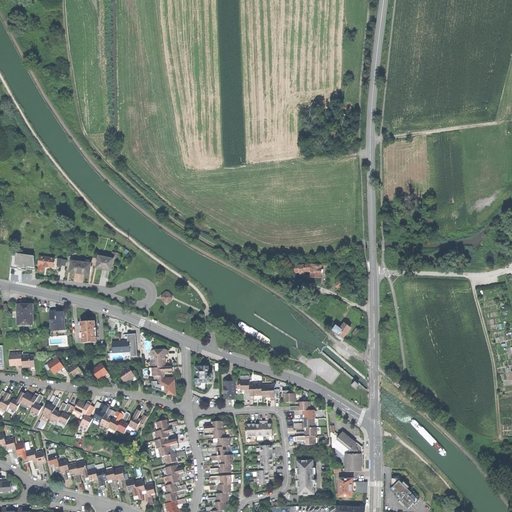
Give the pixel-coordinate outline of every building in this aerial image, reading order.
[(27,267),(34,267),(35,255),(15,253),(14,263),(18,264),(18,269),(27,269),(27,267)] [(39,256),(38,265),(45,266),(53,267),(54,258),(39,256)] [(103,269),(111,271),(113,259),(99,256),(96,268),(103,269)] [(74,272),(79,273),(81,262),(77,261),(72,261),(71,260),(69,272),(74,272)] [(85,262),(81,262),(79,273),(84,274),(89,274),(91,263),(89,263),(85,262)] [(310,272),(310,277),(321,277),(321,273),(321,269),(321,265),(321,264),(320,264),(311,264),(311,268),(310,272)] [(161,297),(166,303),(172,298),(166,292),(164,293),(164,294),(161,297)] [(25,305),(18,305),(18,323),(32,323),(32,305),(25,305)] [(348,314),(355,320),(360,314),(353,308),(348,314)] [(52,330),(66,329),(65,312),(61,312),(57,312),(57,309),(50,309),(52,330)] [(83,342),(97,341),(97,336),(96,336),(95,325),(96,325),(96,320),(89,321),(82,321),(82,326),(84,326),(84,337),(83,337),(83,342)] [(350,327),(344,323),(341,328),(337,333),(337,336),(340,338),(343,337),(346,332),(349,329),(350,327)] [(332,329),(337,333),(341,328),(336,324),(332,329)] [(113,341),(113,352),(131,351),(130,340),(120,341),(113,341)] [(18,352),(10,353),(10,365),(14,364),(14,362),(19,362),(19,364),(19,367),(23,367),(23,366),(22,355),(22,354),(18,354),(18,352)] [(31,354),(22,355),(23,366),(27,366),(27,364),(31,364),(31,366),(32,369),(36,369),(35,356),(31,357),(31,354)] [(168,354),(155,355),(155,358),(153,359),(154,367),(165,366),(165,362),(163,362),(163,358),(165,358),(168,358),(168,354)] [(49,368),(53,373),(57,371),(56,369),(59,367),(60,369),(62,371),(65,369),(58,358),(54,361),(53,359),(47,364),(49,368)] [(72,364),(65,369),(72,378),(75,376),(74,374),(77,372),(78,374),(80,376),(84,374),(77,363),(73,366),(72,364)] [(91,370),(97,379),(101,376),(100,375),(104,373),(105,374),(106,377),(109,375),(102,364),(99,366),(98,365),(91,370)] [(172,366),(165,366),(154,367),(152,367),(153,376),(154,376),(162,375),(162,371),(164,371),(173,371),(172,366)] [(198,367),(197,367),(197,375),(196,375),(197,382),(203,382),(209,382),(209,378),(212,378),(212,374),(209,374),(209,366),(206,366),(204,366),(203,366),(203,367),(198,367)] [(118,372),(125,382),(128,380),(127,378),(131,376),(131,377),(134,380),(137,378),(130,367),(126,369),(125,368),(118,372)] [(249,380),(241,380),(241,381),(241,389),(245,389),(245,391),(245,400),(250,399),(250,398),(249,383),(249,380)] [(225,381),(225,398),(235,397),(234,381),(225,381)] [(262,383),(249,383),(250,398),(254,398),(254,394),(256,394),(262,394),(262,385),(262,383)] [(274,384),(262,385),(262,394),(262,396),(266,396),(266,394),(268,394),(270,394),(271,399),(275,399),(274,398),(274,389),(274,384)] [(8,389),(7,393),(0,405),(0,406),(7,410),(9,407),(11,402),(8,400),(9,399),(13,391),(8,389)] [(13,398),(12,400),(11,402),(9,407),(16,411),(21,402),(26,393),(22,391),(18,399),(17,400),(13,398)] [(26,392),(26,393),(21,402),(29,407),(30,405),(33,406),(39,395),(36,393),(34,396),(33,398),(30,396),(31,394),(26,392)] [(284,399),(284,401),(296,401),(295,392),(284,393),(284,399)] [(40,394),(39,395),(33,406),(32,408),(30,412),(38,415),(43,407),(39,405),(40,403),(44,396),(40,394)] [(52,406),(47,404),(43,413),(51,417),(54,410),(55,408),(60,399),(56,397),(52,404),(52,406)] [(83,402),(79,400),(74,410),(80,414),(81,414),(82,412),(85,414),(90,406),(91,403),(88,401),(86,404),(85,405),(82,404),(83,402)] [(310,401),(300,401),(300,405),(298,405),(290,405),(290,410),(294,410),(304,409),(311,409),(310,401)] [(58,412),(54,410),(51,417),(50,419),(58,422),(59,421),(67,405),(63,403),(59,410),(58,412)] [(67,403),(67,405),(59,421),(66,425),(70,417),(67,415),(68,413),(72,405),(67,403)] [(97,410),(93,417),(93,419),(101,423),(109,406),(110,405),(108,404),(106,403),(105,405),(103,409),(101,412),(97,410)] [(92,407),(90,406),(85,414),(84,416),(80,423),(88,427),(93,419),(89,417),(90,415),(94,408),(92,407)] [(111,407),(109,406),(101,423),(100,424),(108,428),(108,427),(112,419),(108,417),(110,414),(112,410),(113,408),(111,407)] [(130,423),(129,425),(136,429),(139,424),(141,420),(138,419),(138,417),(142,410),(137,408),(130,423)] [(315,409),(311,409),(304,409),(304,414),(304,418),(314,417),(315,417),(315,409)] [(112,418),(112,419),(108,427),(116,431),(117,429),(125,413),(123,412),(121,411),(120,413),(118,417),(116,420),(112,418)] [(126,411),(125,413),(117,429),(124,433),(129,425),(125,423),(126,421),(130,413),(126,411)] [(142,419),(141,420),(139,424),(142,426),(147,416),(144,415),(142,419)] [(314,426),(314,417),(304,418),(304,422),(302,422),(294,422),(294,427),(305,426),(306,426),(314,426)] [(175,426),(178,425),(177,421),(168,423),(166,423),(165,420),(156,422),(158,430),(175,426)] [(223,429),(222,420),(213,421),(213,425),(211,425),(203,425),(203,430),(204,430),(223,429)] [(260,424),(256,424),(256,436),(272,436),(272,423),(268,423),(268,421),(260,421),(260,424)] [(256,436),(256,424),(252,424),(247,424),(247,430),(248,436),(256,436)] [(176,431),(175,426),(158,430),(155,431),(157,439),(164,438),(166,437),(167,437),(166,433),(168,432),(176,431)] [(317,426),(314,426),(306,426),(307,431),(305,431),(296,431),(296,436),(316,435),(317,435),(317,426)] [(224,429),(223,429),(204,430),(205,434),(213,434),(215,434),(215,438),(217,438),(219,437),(224,437),(224,429)] [(343,432),(339,437),(332,432),(331,432),(331,435),(332,436),(332,440),(337,444),(335,447),(346,455),(346,471),(362,471),(361,461),(361,454),(362,454),(362,451),(361,451),(361,447),(358,445),(359,444),(357,442),(356,443),(343,432)] [(316,444),(316,435),(296,436),(295,436),(295,440),(305,440),(307,440),(307,444),(316,444)] [(13,437),(5,439),(7,448),(11,447),(12,449),(14,458),(18,457),(17,454),(15,444),(13,437)] [(229,437),(224,437),(219,437),(220,442),(218,442),(209,442),(209,447),(228,446),(229,446),(229,437)] [(165,442),(164,438),(157,439),(155,440),(157,448),(158,448),(176,444),(175,439),(167,441),(165,442)] [(24,442),(15,444),(17,454),(22,453),(23,456),(24,463),(28,462),(28,460),(26,451),(24,442)] [(178,443),(176,444),(158,448),(160,456),(165,455),(170,454),(169,450),(170,450),(179,448),(178,443)] [(261,470),(276,470),(276,466),(273,466),(273,457),(275,457),(275,449),(273,449),(272,445),(260,445),(261,470)] [(228,454),(228,446),(209,447),(208,447),(208,452),(217,451),(218,451),(218,455),(228,454)] [(34,449),(26,451),(28,460),(32,459),(33,461),(34,469),(38,468),(35,453),(34,449)] [(43,451),(35,453),(38,468),(39,472),(44,471),(42,463),(42,461),(45,460),(43,451)] [(184,451),(171,454),(170,454),(165,455),(167,464),(176,462),(175,457),(177,457),(185,455),(184,451)] [(56,453),(48,455),(50,464),(54,463),(55,465),(57,473),(61,472),(58,461),(56,453)] [(232,454),(228,454),(218,455),(217,455),(211,455),(212,460),(220,460),(222,459),(222,463),(230,463),(232,463),(232,454)] [(66,459),(58,461),(61,472),(63,480),(68,479),(65,470),(65,469),(69,468),(68,464),(66,459)] [(313,460),(298,461),(298,469),(299,469),(299,487),(299,495),(309,494),(309,495),(315,494),(314,490),(314,479),(313,479),(313,475),(314,475),(313,465),(314,465),(313,460)] [(85,461),(76,463),(79,472),(83,471),(83,473),(85,482),(90,481),(89,479),(87,470),(85,461)] [(76,462),(68,464),(69,468),(69,469),(70,474),(75,472),(75,474),(77,482),(81,481),(79,474),(79,472),(76,463),(76,462)] [(231,472),(230,463),(222,463),(220,463),(221,468),(219,468),(211,468),(211,473),(231,472)] [(175,465),(165,468),(167,476),(186,471),(187,471),(186,467),(177,469),(176,469),(175,465)] [(96,468),(87,470),(89,479),(93,478),(93,480),(95,488),(100,487),(96,470),(96,468)] [(104,468),(96,470),(100,487),(101,490),(105,489),(103,480),(103,479),(107,478),(105,470),(104,468)] [(113,468),(105,470),(107,478),(107,479),(111,478),(112,481),(114,489),(118,488),(116,481),(116,479),(114,470),(113,468)] [(122,468),(114,470),(116,479),(120,478),(121,480),(123,488),(127,487),(125,481),(122,468)] [(276,470),(261,470),(257,470),(257,484),(269,484),(269,474),(276,474),(276,470)] [(187,476),(186,471),(167,476),(166,476),(168,484),(174,483),(176,483),(178,482),(177,478),(179,478),(187,476)] [(230,475),(210,476),(210,481),(219,480),(221,480),(222,484),(230,483),(231,483),(230,475)] [(399,475),(394,475),(394,478),(392,478),(392,484),(394,486),(392,488),(397,494),(396,496),(399,499),(399,498),(401,500),(399,501),(404,507),(406,505),(409,508),(414,502),(416,503),(419,500),(417,498),(419,496),(414,491),(412,492),(408,488),(410,486),(405,481),(403,483),(400,480),(402,478),(399,475)] [(2,479),(0,478),(0,491),(3,492),(3,493),(12,493),(11,481),(6,482),(6,484),(3,484),(2,482),(2,479)] [(352,478),(339,478),(339,497),(352,497),(352,492),(352,482),(352,478)] [(134,479),(125,481),(127,487),(127,491),(131,490),(132,492),(134,500),(139,498),(134,482),(134,479)] [(143,480),(134,482),(139,498),(139,501),(144,500),(142,492),(141,490),(145,489),(144,486),(143,480)] [(367,482),(357,482),(357,492),(367,492),(367,488),(367,482)] [(175,488),(174,483),(168,484),(165,485),(167,494),(184,490),(186,489),(185,485),(180,486),(177,487),(175,488)] [(230,492),(230,483),(222,484),(220,484),(210,485),(210,489),(219,489),(221,489),(221,493),(228,492),(230,492)] [(152,484),(144,486),(145,489),(146,491),(149,505),(153,504),(151,496),(151,494),(155,493),(152,484)] [(185,494),(184,490),(167,494),(164,494),(166,503),(176,501),(175,496),(177,496),(185,494)] [(229,501),(228,492),(221,493),(219,493),(218,493),(218,497),(217,498),(208,498),(208,503),(214,502),(216,502),(226,501),(229,501)] [(184,499),(178,500),(176,501),(166,503),(165,503),(167,511),(176,509),(175,505),(177,505),(185,503),(184,499)] [(226,510),(226,501),(216,502),(216,506),(214,506),(206,507),(206,511),(210,511),(212,511),(222,510),(226,510)]
